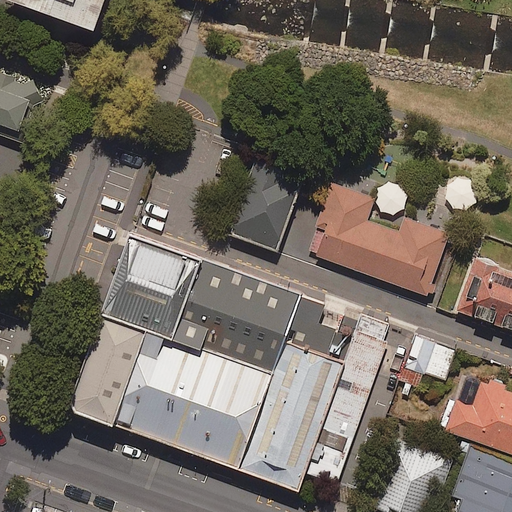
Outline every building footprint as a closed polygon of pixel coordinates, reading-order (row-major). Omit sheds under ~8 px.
[(11,0),(96,30),(106,0),(11,0)] [(0,130),(35,143),(46,111),(33,107),(35,103),(45,98),(35,77),(26,82),(16,79),(18,73),(0,67),(0,130)] [(259,153),(231,232),(279,248),(307,170),(259,153)] [(334,179),(309,250),(429,292),(451,231),(406,215),(402,228),(371,217),(379,195),(334,179)] [(105,310),(150,325),(275,370),(304,290),(133,230),(105,310)] [(511,269),(476,256),(458,309),(511,327),(511,269)] [(275,370),(240,466),(302,488),(310,470),(356,333),(322,321),(328,299),(304,290),(275,370)] [(150,325),(105,310),(73,397),(78,408),(116,422),(150,325)] [(363,315),(356,333),(310,470),(339,480),(393,325),(363,315)] [(275,370),(150,325),(116,422),(240,466),(275,370)] [(447,379),(458,347),(416,332),(399,379),(419,386),(424,371),(447,379)] [(511,389),(483,380),(475,404),(456,398),(446,429),(511,451),(511,389)] [(393,511),(435,511),(454,459),(397,438),(372,504),(393,511)] [(511,511),(511,457),(472,443),(454,493),(464,496),(457,511),(511,511)]
